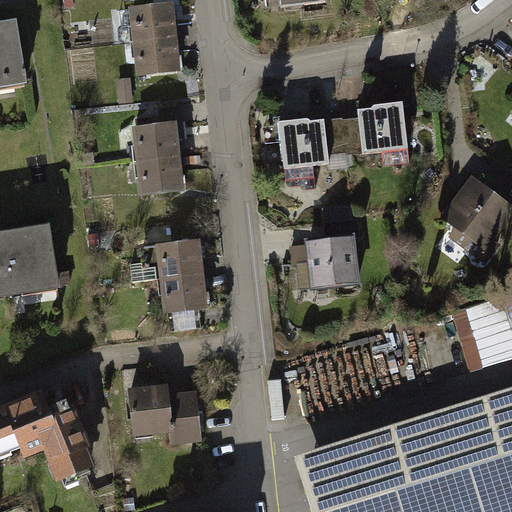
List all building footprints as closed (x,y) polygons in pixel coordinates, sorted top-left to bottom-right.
[(263,0),(266,16),(328,8),(327,0),(263,0)] [(140,84),(182,81),(177,10),(134,14),(140,84)] [(17,30),(0,32),(0,97),(27,93),(17,30)] [(133,82),(119,83),(121,102),(135,101),(133,82)] [(403,110),(350,117),(357,163),(409,155),(403,110)] [(283,166),(327,161),(323,120),(278,125),(283,166)] [(134,133),(142,203),(185,198),(177,128),(134,133)] [(477,257),(511,215),(476,186),(441,229),(477,257)] [(299,248),(303,294),(358,289),(354,244),(360,243),(358,215),(322,218),(325,246),(299,248)] [(0,241),(0,307),(62,299),(53,234),(0,241)] [(164,326),(210,321),(202,247),(156,252),(164,326)] [(511,293),(455,311),(473,371),(511,358),(511,293)] [(162,386),(124,390),(128,437),(166,433),(167,443),(197,440),(193,391),(163,394),(162,386)] [(511,511),(511,388),(295,457),(312,511),(511,511)] [(0,463),(18,457),(22,469),(42,461),(56,494),(96,478),(69,409),(48,417),(41,398),(0,414),(0,463)]
